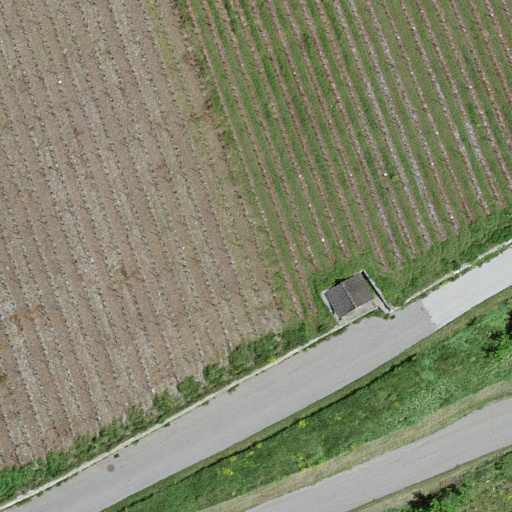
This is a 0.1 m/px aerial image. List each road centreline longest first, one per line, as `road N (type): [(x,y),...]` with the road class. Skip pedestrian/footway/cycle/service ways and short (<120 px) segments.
road 1 (unclassified): [(54,511),(511,266)]
road 2 (unclassified): [(511,426),(295,511)]
